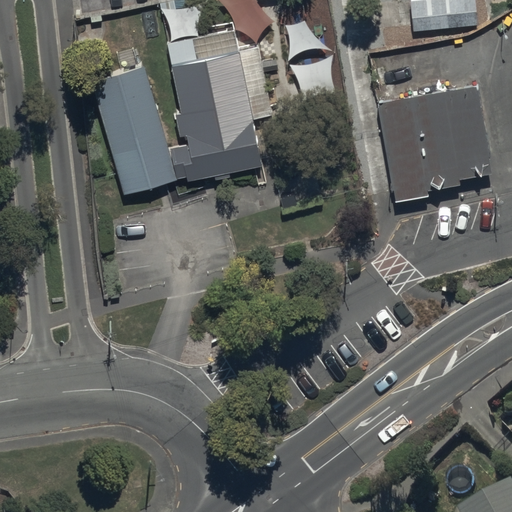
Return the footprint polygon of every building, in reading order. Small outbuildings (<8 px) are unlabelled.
[(477,0),(410,0),(413,25),(479,19),(477,0)] [(190,145),(171,149),(177,177),(185,175),(187,181),(213,175),(214,178),(231,175),(230,172),(264,165),(234,18),(165,32),(182,113),(178,114),(182,133),(187,132),(190,145)] [(473,59),(377,84),(403,184),(463,169),(460,156),(495,147),(473,59)] [(171,149),(144,65),(93,79),(124,195),(178,179),(177,177),(171,149)] [(511,511),(511,478),(461,505),(464,511),(511,511)]
